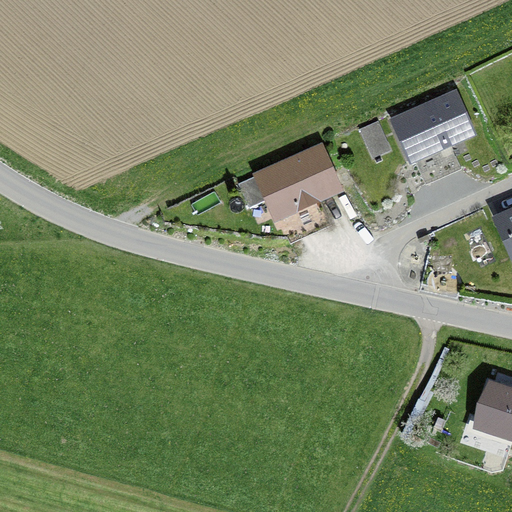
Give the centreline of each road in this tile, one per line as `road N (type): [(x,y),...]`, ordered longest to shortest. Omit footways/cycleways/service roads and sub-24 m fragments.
road 1 (tertiary): [(0,178),(82,222),(329,289)]
road 2 (residential): [(511,184),(473,199),(329,289)]
road 3 (tertiary): [(329,289),(511,327)]
